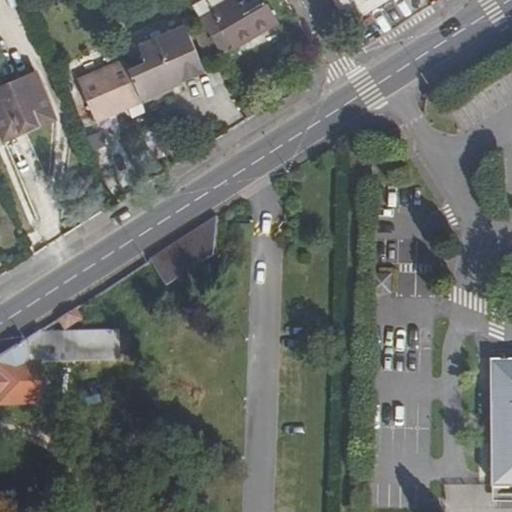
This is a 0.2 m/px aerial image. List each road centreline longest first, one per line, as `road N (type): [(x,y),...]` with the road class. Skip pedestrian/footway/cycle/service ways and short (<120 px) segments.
road 1 (secondary): [(0,326),(358,97)]
road 2 (secondary): [(358,97),(506,3)]
